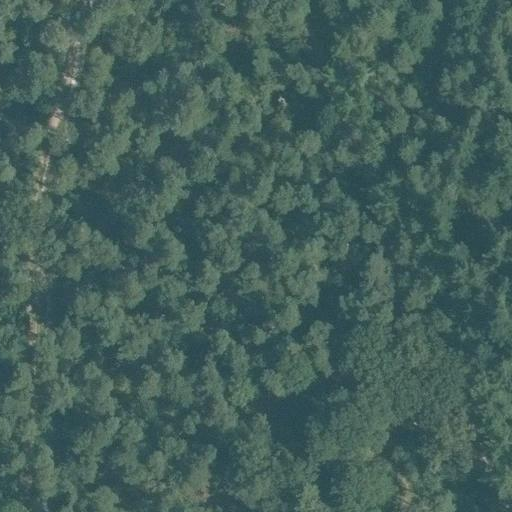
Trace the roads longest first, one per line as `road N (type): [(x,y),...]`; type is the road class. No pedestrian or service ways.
road 1 (track): [(41,273),(71,0)]
road 2 (track): [(29,511),(41,273)]
